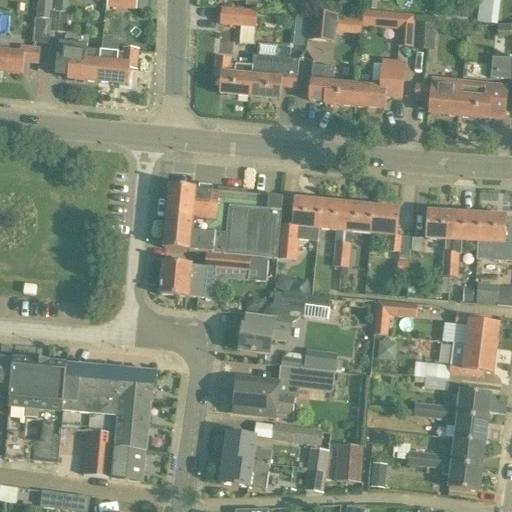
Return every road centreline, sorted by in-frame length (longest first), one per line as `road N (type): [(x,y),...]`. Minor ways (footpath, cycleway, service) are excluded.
road 1 (unclassified): [(511,170),(172,137)]
road 2 (residential): [(183,498),(200,337),(128,323)]
road 3 (residential): [(145,134),(128,323)]
road 4 (residential): [(183,498),(0,475)]
road 5 (unclassified): [(145,134),(0,119)]
road 6 (residential): [(172,137),(177,0)]
road 7 (residential): [(128,323),(100,335),(0,327)]
